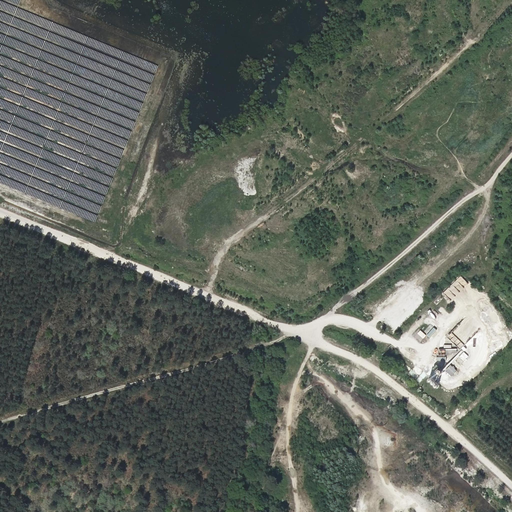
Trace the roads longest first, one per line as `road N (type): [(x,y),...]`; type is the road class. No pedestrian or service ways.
road 1 (track): [(304,335),(0,211)]
road 2 (track): [(292,328),(206,364),(0,421)]
road 3 (track): [(304,335),(463,204),(511,147)]
road 4 (track): [(511,485),(375,370),(314,341)]
road 5 (track): [(296,511),(287,441),(295,383),(314,341)]
